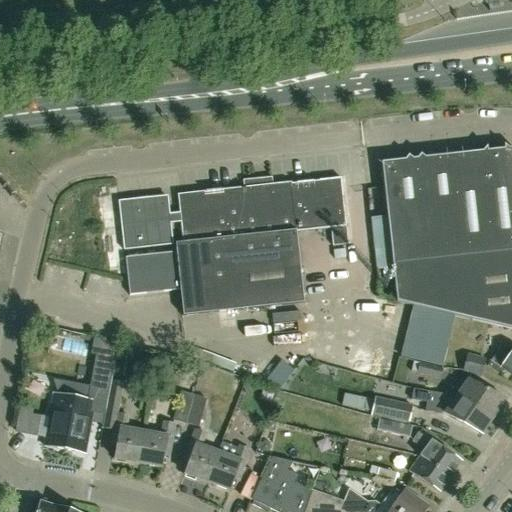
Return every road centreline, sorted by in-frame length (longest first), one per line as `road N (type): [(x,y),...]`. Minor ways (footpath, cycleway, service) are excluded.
road 1 (residential): [(0,428),(56,180),(91,165),(511,122)]
road 2 (primary): [(511,37),(191,94)]
road 3 (primary): [(191,94),(511,65)]
road 4 (primary): [(191,94),(0,121)]
road 5 (residential): [(155,511),(26,482)]
